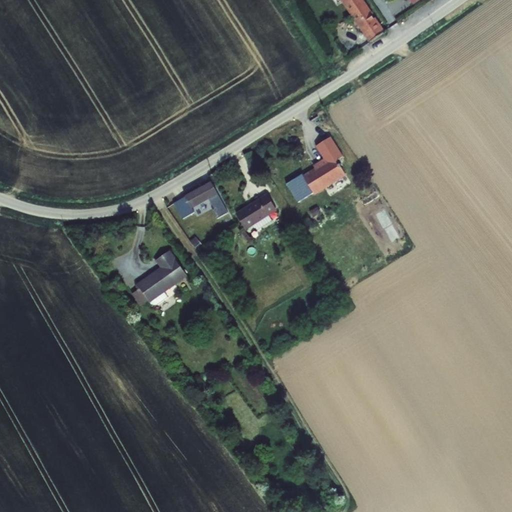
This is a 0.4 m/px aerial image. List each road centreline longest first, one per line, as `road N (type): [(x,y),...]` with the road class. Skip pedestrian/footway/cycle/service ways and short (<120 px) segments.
road 1 (unclassified): [(459,0),(149,198),(71,214),(0,197)]
road 2 (track): [(153,196),(356,506),(349,511)]
